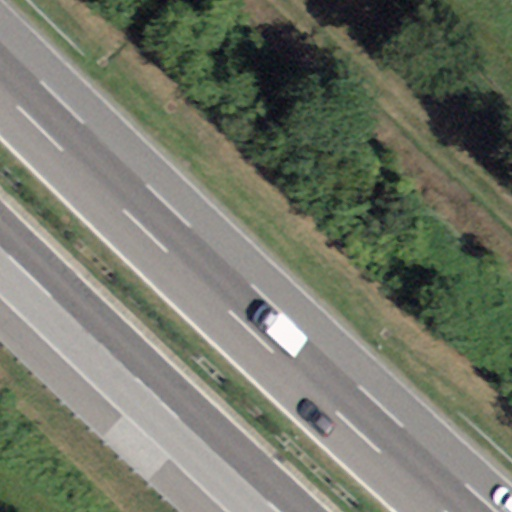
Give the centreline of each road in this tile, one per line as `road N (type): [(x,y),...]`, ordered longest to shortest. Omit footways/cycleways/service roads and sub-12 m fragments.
road 1 (motorway): [(467,511),(0,66)]
road 2 (motorway): [(0,248),(278,511)]
road 3 (track): [(511,248),(265,0)]
